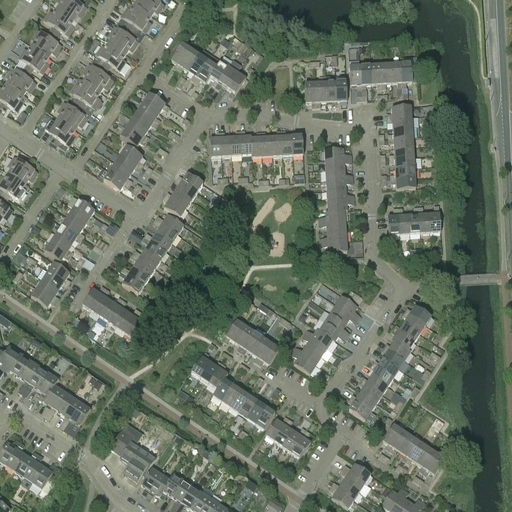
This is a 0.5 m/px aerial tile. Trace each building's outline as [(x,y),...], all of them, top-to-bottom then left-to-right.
[(56,12),(65,17),(76,0),(71,0),(71,1),(69,0),(58,0),(56,5),(59,7),(56,12)] [(76,0),(65,17),(73,23),(76,19),(80,21),(86,11),(78,5),(81,1),(79,0),(76,0)] [(142,14),(151,0),(133,0),(133,1),(136,4),(133,8),(142,14)] [(151,0),(142,14),(150,20),(154,15),(157,18),(164,8),(155,2),(156,0),(151,0)] [(126,31),(129,33),(142,14),(133,8),(130,13),(127,11),(120,20),(129,26),(126,31)] [(49,34),(52,36),(65,17),(56,12),(53,16),(49,14),(43,24),(52,29),(49,34)] [(129,33),(132,35),(136,31),(144,37),(151,27),(147,25),(150,20),(142,14),(129,33)] [(52,36),(55,39),(58,34),(67,40),(74,30),(70,28),(73,23),(65,17),(52,36)] [(114,30),(104,44),(108,46),(116,52),(129,33),(126,31),(123,36),(114,30)] [(31,50),(39,55),(52,36),(49,34),(46,39),(37,33),(30,43),(34,45),(31,50)] [(116,52),(125,58),(128,53),(132,56),(138,46),(129,40),(132,35),(129,33),(116,52)] [(219,38),(214,35),(211,41),(215,44),(219,38)] [(39,55),(48,61),(51,56),(55,59),(61,49),(52,43),(55,39),(52,36),(39,55)] [(100,69),(104,71),(116,52),(108,46),(105,51),(101,49),(95,58),(104,64),(100,69)] [(182,48),(171,64),(176,67),(173,71),(177,74),(190,54),(182,48)] [(246,48),(243,53),(240,57),(246,61),(252,52),(246,48)] [(23,72),(27,74),(39,55),(31,50),(28,54),(24,52),(18,61),(26,67),(23,72)] [(116,52),(104,71),(107,73),(110,68),(119,74),(124,77),(130,69),(125,66),(126,65),(122,62),(125,58),(116,52)] [(199,59),(188,75),(193,78),(190,83),(194,85),(211,59),(203,53),(199,59)] [(199,59),(190,54),(177,74),(180,76),(183,72),(188,75),(199,59)] [(27,74),(30,76),(33,72),(42,78),(48,68),(45,66),(48,61),(39,55),(27,74)] [(211,59),(194,85),(197,88),(200,83),(206,87),(210,81),(209,80),(216,70),(215,70),(219,64),(211,59)] [(228,70),(215,90),(218,93),(221,88),(226,91),(237,76),(241,69),(233,63),(228,70)] [(209,80),(210,81),(214,83),(211,88),(215,90),(228,70),(219,64),(215,70),(216,70),(209,80)] [(400,67),(401,92),(405,91),(405,86),(412,85),(410,66),(400,67)] [(400,67),(390,68),(391,87),(396,86),(397,92),(401,92),(400,67)] [(82,84),(91,90),(104,71),(100,69),(97,73),(88,68),(82,77),(86,80),(82,84)] [(379,68),(369,69),(370,88),(376,88),(376,93),(381,93),(379,68)] [(385,87),(391,87),(390,68),(379,68),(381,93),(385,93),(385,87)] [(359,69),(349,70),(348,70),(349,89),(356,89),(356,94),(360,94),(359,69)] [(365,88),(370,88),(369,69),(359,69),(360,94),(365,94),(365,88)] [(5,87),(14,93),(27,74),(23,72),(20,77),(11,71),(5,80),(8,83),(5,87)] [(91,90),(100,96),(103,91),(106,93),(113,84),(104,78),(107,73),(104,71),(91,90)] [(14,93),(23,99),(26,94),(29,97),(36,87),(27,81),(30,76),(27,74),(14,93)] [(237,76),(226,91),(231,95),(228,99),(232,102),(234,98),(235,98),(245,82),(237,76)] [(69,96),(78,102),(75,107),(78,109),(91,90),(82,84),(79,82),(69,96)] [(335,85),(325,86),(326,105),(332,105),(332,110),(336,110),(335,85)] [(346,85),(335,85),(336,110),(341,110),(340,104),(347,104),(346,85)] [(304,87),(305,106),(311,106),(312,111),(316,111),(315,86),(304,87)] [(325,86),(315,86),(316,111),(320,111),(320,105),(326,105),(325,86)] [(0,111),(1,112),(14,93),(5,87),(2,92),(0,90),(0,104),(1,105),(0,106),(0,111)] [(78,109),(82,111),(85,106),(94,112),(100,103),(97,100),(100,96),(91,90),(78,109)] [(14,93),(1,112),(5,114),(8,110),(17,116),(26,101),(23,99),(14,93)] [(164,108),(148,98),(143,106),(159,117),(162,112),(166,115),(169,111),(164,108)] [(57,122),(66,128),(78,109),(75,107),(72,111),(63,105),(57,115),(60,117),(57,122)] [(143,106),(137,115),(158,128),(160,124),(156,122),(159,117),(143,106)] [(66,128),(74,134),(77,129),(81,131),(87,122),(79,116),(82,111),(78,109),(66,128)] [(410,110),(391,111),(392,117),(386,118),(386,122),(411,121),(410,110)] [(22,115),(17,123),(22,126),(27,118),(22,115)] [(155,132),(158,128),(137,115),(132,123),(147,134),(151,129),(155,132)] [(392,122),(386,122),(386,126),(392,126),(393,132),(411,131),(418,130),(417,120),(411,121),(392,122)] [(44,134),(40,141),(45,145),(50,138),(53,140),(50,145),(53,147),(66,128),(57,122),(54,127),(50,124),(44,134)] [(132,123),(126,132),(146,145),(149,142),(144,139),(147,134),(132,123)] [(66,128),(53,147),(56,149),(60,144),(68,150),(75,141),(71,138),(74,134),(66,128)] [(393,138),(387,138),(387,142),(412,141),(419,141),(418,130),(411,131),(393,132),(393,138)] [(144,149),(146,145),(126,132),(120,140),(136,151),(139,146),(144,149)] [(282,160),(292,159),(291,140),(285,140),(285,134),(281,135),(282,160)] [(297,139),(291,140),(292,159),(303,158),(302,139),(301,139),(301,134),(296,134),(297,139)] [(231,160),(241,159),(240,135),(235,135),(235,140),(230,141),(231,160)] [(244,135),(240,135),(241,159),(251,159),(250,142),(250,140),(244,140),(244,135)] [(262,161),(272,160),(271,141),(265,141),(265,135),(260,136),(262,161)] [(272,160),(282,160),(281,135),(276,135),(276,140),(271,141),(272,160)] [(209,142),(210,161),(221,161),(219,136),(215,136),(215,142),(209,142)] [(221,161),(231,160),(230,141),(224,141),(223,136),(219,136),(221,161)] [(256,141),(250,142),(251,159),(251,161),(262,161),(260,136),(256,136),(256,141)] [(110,145),(107,139),(102,142),(105,147),(110,145)] [(387,142),(384,143),(384,148),(387,148),(387,147),(393,147),(394,152),(412,151),(412,141),(387,142)] [(126,149),(120,158),(141,172),(143,168),(139,165),(142,160),(126,149)] [(388,163),(413,161),(412,151),(394,152),(394,158),(388,158),(388,163)] [(343,152),(324,153),(325,164),(351,163),(351,158),(343,158),(343,152)] [(138,175),(141,172),(120,158),(115,166),(131,177),(134,172),(138,175)] [(16,182),(29,163),(25,161),(22,166),(13,160),(7,170),(11,172),(7,176),(16,182)] [(413,172),(413,161),(388,163),(389,167),(394,167),(395,173),(413,172)] [(16,182),(25,188),(28,183),(31,186),(38,176),(29,170),(32,165),(29,163),(16,182)] [(325,164),(325,175),(344,173),(344,168),(351,167),(351,163),(325,164)] [(127,182),(131,177),(115,166),(109,175),(130,189),(132,185),(127,182)] [(389,183),(414,182),(413,172),(395,173),(395,178),(389,179),(389,183)] [(344,173),(325,175),(326,185),(352,183),(352,178),(345,179),(344,173)] [(119,195),(123,189),(127,192),(130,189),(109,175),(103,184),(119,195)] [(0,199),(3,201),(16,182),(7,176),(4,181),(1,179),(0,179),(0,192),(3,194),(0,199)] [(197,196),(203,187),(186,177),(183,182),(178,179),(176,183),(197,196)] [(16,182),(3,201),(7,203),(10,199),(19,205),(28,190),(25,188),(16,182)] [(415,192),(414,182),(389,183),(390,188),(396,187),(396,193),(415,192)] [(175,194),(191,205),(197,196),(176,183),(174,186),(178,189),(175,194)] [(326,185),(327,195),(346,193),(345,188),(353,187),(352,183),(326,185)] [(327,205),(354,203),(353,199),(346,199),(346,193),(327,195),(327,205)] [(165,200),(186,213),(191,205),(175,194),(172,199),(167,196),(165,200)] [(165,200),(162,203),(167,206),(163,211),(180,222),(186,213),(165,200)] [(0,206),(0,224),(2,221),(6,224),(12,214),(4,208),(7,203),(3,201),(0,206)] [(78,203),(72,212),(93,226),(100,231),(103,227),(91,219),(94,214),(78,203)] [(327,205),(328,215),(344,214),(347,214),(347,208),(354,208),(354,203),(327,205)] [(438,209),(433,210),(434,217),(428,217),(429,237),(440,236),(439,217),(438,217),(438,209)] [(419,237),(429,237),(428,217),(422,218),(422,210),(417,211),(419,237)] [(409,238),(419,237),(417,211),(413,211),(413,218),(408,219),(409,238)] [(90,230),(93,226),(72,212),(67,220),(83,231),(86,227),(90,230)] [(388,239),(399,239),(397,212),(392,212),(393,219),(387,220),(388,239)] [(399,239),(409,238),(408,219),(402,219),(402,212),(397,212),(399,239)] [(344,214),(328,215),(325,215),(326,221),(318,222),(319,226),(345,224),(344,214)] [(48,220),(42,217),(39,222),(44,225),(48,220)] [(182,229),(166,219),(163,224),(159,221),(156,225),(177,238),(182,229)] [(79,237),(83,231),(67,220),(61,229),(82,243),(84,240),(79,237)] [(346,234),(345,224),(319,226),(319,231),(326,230),(327,236),(346,234)] [(171,247),(177,238),(156,225),(154,228),(158,231),(155,236),(171,247)] [(31,233),(36,236),(40,231),(35,228),(31,233)] [(82,243),(61,229),(55,237),(71,248),(74,244),(79,247),(82,243)] [(139,244),(143,238),(134,232),(130,239),(139,244)] [(319,242),(320,246),(346,244),(346,234),(327,236),(327,241),(319,242)] [(144,240),(143,241),(165,255),(171,247),(155,236),(152,241),(146,237),(144,240)] [(68,253),(71,248),(55,237),(50,246),(70,260),(72,256),(68,253)] [(143,241),(141,244),(147,248),(144,253),(160,264),(165,255),(143,241)] [(347,255),(346,244),(320,246),(320,251),(327,250),(328,256),(347,255)] [(44,255),(60,265),(63,260),(68,264),(70,260),(50,246),(44,255)] [(137,255),(134,259),(154,272),(160,264),(144,253),(141,258),(137,255)] [(188,257),(196,262),(199,256),(194,253),(191,253),(188,257)] [(25,263),(26,261),(17,256),(12,264),(18,268),(19,268),(21,265),(23,266),(25,267),(27,264),(25,263)] [(149,281),(154,272),(134,259),(132,263),(136,265),(133,270),(149,281)] [(53,266),(47,275),(68,289),(70,285),(66,282),(69,277),(53,266)] [(143,289),(149,281),(133,270),(130,275),(125,272),(123,276),(143,289)] [(41,284),(58,294),(61,290),(65,293),(68,289),(47,275),(41,284)] [(137,298),(143,289),(123,276),(120,280),(125,283),(121,288),(137,298)] [(41,284),(36,292),(56,306),(59,302),(54,299),(58,294),(41,284)] [(81,308),(90,314),(105,292),(101,289),(97,296),(92,292),(81,308)] [(36,292),(30,301),(46,312),(50,307),(54,309),(56,306),(36,292)] [(90,314),(99,320),(110,304),(105,301),(109,295),(105,292),(90,314)] [(351,293),(347,299),(359,308),(363,302),(351,293)] [(341,300),(335,309),(358,323),(360,319),(354,315),(357,311),(341,300)] [(99,320),(107,326),(122,303),(119,301),(114,307),(110,304),(99,320)] [(107,326),(116,331),(127,315),(122,312),(126,306),(122,303),(107,326)] [(257,311),(261,314),(266,316),(269,312),(264,309),(260,306),(257,311)] [(330,317),(346,328),(349,323),(355,327),(358,323),(335,309),(330,317)] [(407,311),(404,316),(425,329),(430,320),(414,310),(411,314),(407,311)] [(116,331),(124,337),(139,314),(136,312),(131,318),(127,315),(116,331)] [(310,316),(304,312),(299,321),(304,325),(310,316)] [(143,317),(139,314),(124,337),(133,343),(144,327),(139,323),(143,317)] [(419,338),(425,329),(404,316),(402,318),(407,321),(403,327),(419,338)] [(330,317),(324,326),(346,340),(349,336),(343,332),(346,328),(330,317)] [(10,326),(0,318),(0,326),(7,331),(10,326)] [(82,325),(75,321),(71,327),(77,332),(82,325)] [(245,329),(236,323),(222,344),(226,347),(230,342),(234,345),(245,329)] [(319,334),(332,344),(334,345),(338,340),(344,344),(346,340),(324,326),(319,334)] [(413,346),(419,338),(403,327),(400,331),(396,328),(393,333),(413,346)] [(253,335),(245,329),(234,345),(239,349),(236,354),(239,356),(253,335)] [(92,342),(95,337),(89,333),(86,338),(92,342)] [(327,352),(332,344),(319,334),(317,333),(313,338),(307,334),(304,337),(327,352)] [(408,354),(413,346),(393,333),(391,336),(395,339),(392,344),(394,345),(408,355),(408,354)] [(262,341),(253,335),(239,356),(244,359),(247,354),(251,357),(262,341)] [(305,350),(321,361),(327,352),(304,337),(302,341),(308,345),(305,350)] [(270,346),(262,341),(251,357),(256,360),(253,364),(257,367),(270,346)] [(8,351),(1,346),(6,373),(11,376),(22,359),(25,354),(11,345),(8,350),(8,351)] [(386,347),(384,351),(404,365),(410,356),(408,354),(408,355),(394,345),(391,350),(386,347)] [(270,346),(257,367),(260,369),(263,365),(269,368),(279,352),(270,346)] [(315,369),(321,361),(305,350),(302,355),(296,350),(293,354),(315,369)] [(398,373),(404,365),(384,351),(381,355),(386,357),(382,363),(398,373)] [(297,363),(294,368),(309,378),(315,369),(293,354),(290,358),(297,363)] [(202,360),(201,360),(191,376),(199,382),(210,366),(205,362),(208,358),(205,356),(202,360)] [(31,365),(22,359),(11,376),(20,382),(31,365)] [(398,373),(382,363),(379,367),(375,364),(372,368),(393,382),(398,373)] [(215,369),(210,366),(199,382),(208,387),(222,367),(218,364),(215,369)] [(22,398),(40,371),(31,365),(20,382),(25,385),(18,395),(22,398)] [(222,367),(208,387),(216,393),(217,393),(223,383),(224,383),(228,377),(222,374),(225,369),(222,367)] [(372,368),(370,372),(375,374),(371,380),(387,390),(393,382),(372,368)] [(49,377),(40,371),(22,398),(26,401),(33,391),(38,394),(49,377)] [(49,377),(38,394),(43,397),(39,403),(43,406),(54,389),(58,383),(49,377)] [(364,381),(361,385),(382,399),(387,390),(371,380),(368,384),(364,381)] [(228,386),(224,383),(223,383),(217,393),(216,393),(212,399),(221,405),(235,384),(231,382),(228,386)] [(97,383),(93,389),(98,392),(101,386),(97,383)] [(230,411),(240,394),(236,391),(238,387),(235,384),(221,405),(230,411)] [(361,385),(359,389),(363,392),(360,397),(376,407),(382,399),(361,385)] [(63,394),(54,389),(43,406),(48,409),(41,419),(45,422),(63,394)] [(181,393),(178,398),(187,403),(189,398),(181,393)] [(245,397),(240,394),(230,411),(238,416),(252,395),(248,393),(245,397)] [(61,417),(72,400),(63,394),(45,422),(49,425),(56,414),(61,417)] [(247,422),(257,405),(253,402),(255,398),(252,395),(238,416),(247,422)] [(352,398),(350,402),(370,416),(376,407),(360,397),(357,401),(352,398)] [(81,406),(72,400),(61,417),(66,421),(59,431),(63,434),(81,406)] [(365,425),(370,416),(350,402),(348,406),(352,409),(348,414),(365,425)] [(262,409),(257,405),(247,422),(255,427),(269,407),(265,404),(262,409)] [(79,429),(90,412),(81,406),(63,434),(67,436),(74,426),(79,429)] [(255,427),(264,433),(274,417),(269,414),(272,409),(269,407),(255,427)] [(274,445),(289,422),(285,420),(281,426),(276,423),(265,439),(274,445)] [(293,425),(289,422),(274,445),(282,450),(293,434),(288,431),(293,425)] [(157,424),(153,430),(162,436),(166,430),(157,424)] [(142,437),(126,426),(109,451),(120,459),(119,461),(126,466),(128,467),(124,474),(122,476),(124,477),(128,480),(136,485),(142,477),(144,478),(155,461),(137,449),(135,448),(142,437)] [(385,452),(389,455),(402,434),(393,429),(383,445),(388,448),(385,452)] [(166,430),(162,436),(169,440),(173,435),(166,430)] [(291,456),(306,434),(302,431),(297,437),(293,434),(282,450),(291,456)] [(309,436),(306,434),(291,456),(300,462),(310,446),(305,443),(309,436)] [(411,440),(402,434),(389,455),(392,457),(395,453),(400,456),(411,440)] [(398,467),(395,472),(399,475),(402,470),(405,466),(419,446),(411,440),(400,456),(405,459),(402,464),(401,463),(398,468),(398,467)] [(0,465),(5,469),(20,446),(16,443),(11,449),(7,446),(0,455),(0,465)] [(24,449),(20,446),(5,469),(14,475),(25,458),(20,455),(24,449)] [(428,452),(419,446),(405,466),(409,469),(412,464),(417,467),(428,452)] [(436,457),(422,478),(426,480),(429,476),(434,479),(445,463),(449,457),(440,451),(436,457)] [(428,452),(417,467),(422,471),(419,475),(422,478),(436,457),(428,452)] [(23,481),(38,458),(34,455),(30,461),(25,458),(14,475),(23,481)] [(43,461),(38,458),(23,481),(32,487),(43,470),(39,467),(43,461)] [(43,470),(32,487),(41,493),(48,483),(53,486),(61,474),(51,467),(47,473),(43,470)] [(364,488),(370,479),(363,474),(354,468),(351,472),(345,468),(342,473),(364,488)] [(145,492),(141,497),(146,500),(161,478),(151,472),(140,488),(145,492)] [(342,486),(359,496),(364,488),(342,473),(340,476),(346,480),(342,486)] [(170,484),(159,500),(163,503),(167,497),(171,500),(182,484),(173,477),(169,483),(170,484)] [(170,484),(169,483),(161,478),(146,500),(150,503),(154,497),(159,500),(170,484)] [(176,511),(192,490),(182,484),(171,500),(177,504),(171,511),(176,511)] [(353,505),(359,496),(342,486),(340,490),(334,486),(331,490),(353,505)] [(188,511),(189,511),(201,496),(192,490),(176,511),(183,511),(185,509),(188,511)] [(335,497),(331,502),(331,503),(344,511),(348,511),(353,505),(331,490),(329,493),(335,497)] [(383,511),(392,511),(404,494),(401,491),(396,497),(391,494),(381,510),(383,511)] [(392,511),(404,511),(409,506),(404,502),(408,496),(404,494),(392,511)] [(202,511),(209,502),(201,496),(189,511),(202,511)] [(0,505),(3,501),(0,499),(0,511),(9,511),(0,505)] [(215,511),(218,507),(209,502),(202,511),(215,511)] [(404,511),(416,511),(422,505),(418,502),(414,509),(409,506),(404,511)]
